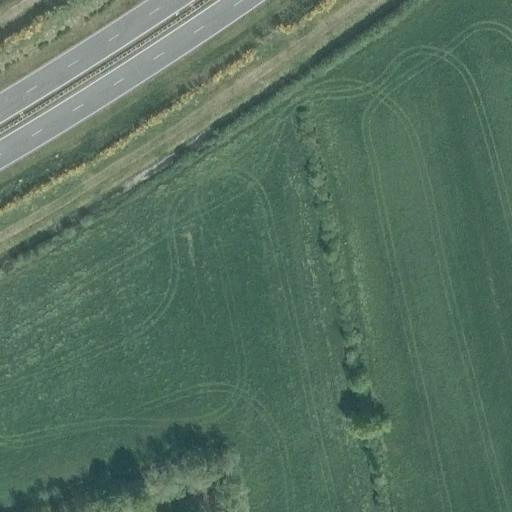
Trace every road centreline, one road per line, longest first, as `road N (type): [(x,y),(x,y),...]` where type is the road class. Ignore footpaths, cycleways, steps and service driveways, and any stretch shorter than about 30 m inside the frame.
road 1 (trunk): [(0,155),(242,0)]
road 2 (trunk): [(173,0),(0,108)]
